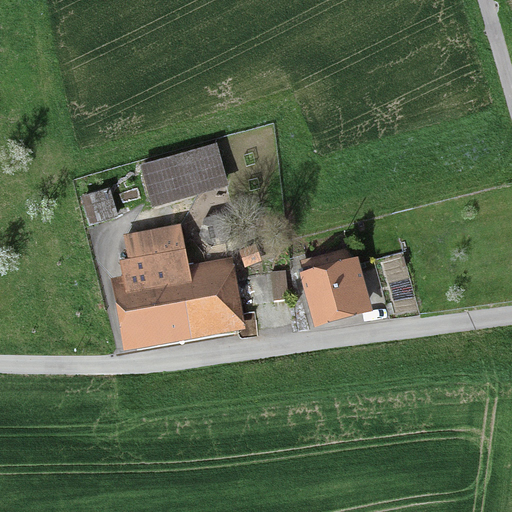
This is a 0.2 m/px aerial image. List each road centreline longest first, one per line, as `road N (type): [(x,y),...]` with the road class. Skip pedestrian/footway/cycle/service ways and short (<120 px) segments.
road 1 (unclassified): [(162,366),(511,315)]
road 2 (unclassified): [(162,366),(0,364)]
